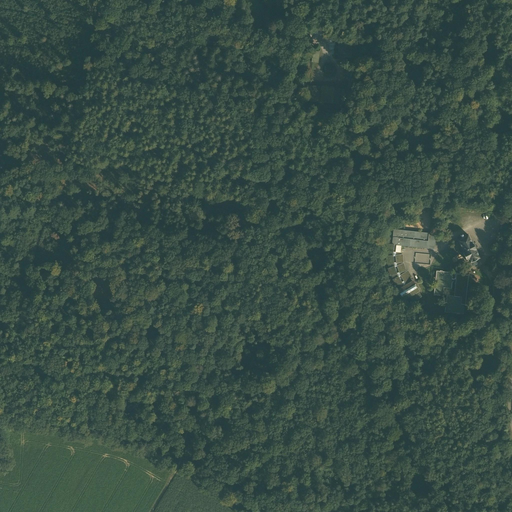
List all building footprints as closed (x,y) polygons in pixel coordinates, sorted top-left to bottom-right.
[(345,44),(339,44),(338,57),(351,58),(351,51),(345,51),(345,44)] [(320,52),(313,51),(312,62),(313,62),(318,63),(320,52)] [(334,67),(326,66),(325,74),(333,74),(334,67)] [(319,87),(307,86),(305,100),(317,101),(319,87)] [(497,111),(468,123),(469,127),(499,115),(497,111)] [(437,234),(393,229),(392,244),(386,244),(386,252),(387,252),(387,256),(385,256),(386,264),(387,264),(388,268),(387,268),(390,276),(391,276),(393,279),(392,280),(397,289),(396,290),(399,294),(401,296),(400,297),(403,301),(410,297),(413,302),(422,297),(419,292),(420,291),(417,287),(416,287),(415,284),(413,280),(412,280),(411,278),(412,277),(408,270),(405,272),(405,271),(406,271),(403,263),(402,263),(402,262),(403,262),(402,254),(401,253),(400,252),(401,246),(434,249),(437,234)] [(461,238),(457,240),(462,251),(461,252),(466,262),(468,261),(469,264),(480,258),(468,234),(463,237),(463,236),(462,234),(460,235),(461,237),(461,238)] [(457,274),(437,271),(434,293),(442,294),(443,286),(450,287),(451,279),(456,280),(453,296),(447,296),(445,311),(462,313),(463,303),(465,303),(468,275),(461,274),(461,273),(457,273),(457,274)]
